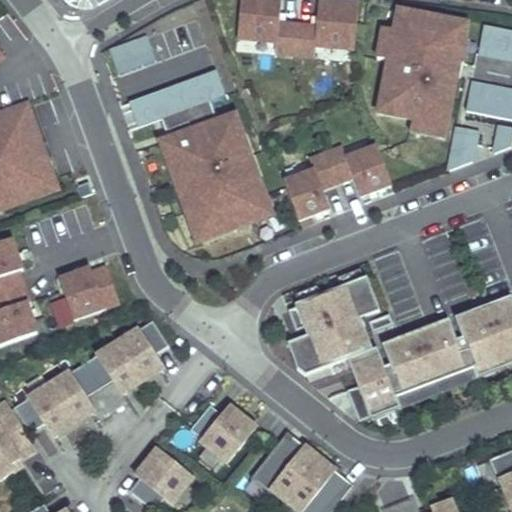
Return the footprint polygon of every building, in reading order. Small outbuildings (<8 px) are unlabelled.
[(282,0),(241,0),(238,41),(277,44),(276,56),(316,59),(317,47),(355,51),(360,4),(320,0),(317,27),(280,24),(282,0)] [(511,33),(484,28),(478,60),(511,65),(511,33)] [(108,53),(117,78),(154,65),(145,40),(108,53)] [(213,76),(127,107),(135,131),(159,122),(183,114),(195,109),(222,99),(213,76)] [(511,91),(472,84),(466,117),(511,125),(511,91)] [(28,104),(0,114),(0,123),(31,113),(28,104)] [(207,105),(195,109),(205,136),(217,132),(207,105)] [(195,109),(183,114),(192,140),(205,136),(195,109)] [(0,211),(12,207),(6,190),(53,173),(31,113),(0,123),(0,211)] [(183,114),(159,122),(164,135),(187,127),(183,114)] [(178,164),(167,168),(176,194),(180,202),(195,244),(256,221),(251,207),(260,203),(252,182),(246,184),(230,141),(236,138),(232,126),(217,132),(172,148),(178,164)] [(511,151),(511,145),(511,129),(497,127),(492,158),(511,151)] [(480,132),(454,129),(446,175),(474,165),(480,132)] [(252,182),(236,138),(230,141),(246,184),(252,182)] [(178,164),(172,148),(161,152),(167,168),(178,164)] [(315,173),(285,185),(299,222),(331,211),(323,191),(354,179),(362,199),(393,187),(378,150),(346,162),(342,151),(311,162),(315,173)] [(6,190),(12,207),(59,190),(53,173),(6,190)] [(90,184),(78,187),(82,200),(94,195),(90,184)] [(260,203),(251,207),(256,221),(265,218),(260,203)] [(14,240),(0,244),(0,348),(38,336),(27,305),(31,303),(21,272),(24,271),(14,240)] [(75,322),(121,306),(107,268),(92,274),(91,270),(60,281),(67,301),(75,322)] [(362,322),(381,314),(368,280),(296,308),(297,310),(290,313),(297,334),(305,331),(308,339),(289,347),(299,372),(307,379),(349,363),(359,390),(348,394),(359,424),(371,420),(372,422),(401,411),(397,400),(511,356),(511,307),(462,327),(467,341),(471,349),(459,353),(451,331),(400,351),(408,372),(397,376),(394,368),(386,348),(374,353),(362,322)] [(61,328),(75,322),(67,301),(53,306),(61,328)] [(511,301),(460,321),(462,327),(511,307),(511,301)] [(391,317),(370,325),(374,335),(394,327),(391,317)] [(400,366),(394,368),(397,376),(408,372),(400,351),(451,331),(459,353),(471,349),(467,341),(462,343),(454,323),(393,347),(400,366)] [(139,332),(119,345),(144,385),(165,372),(156,358),(170,349),(154,324),(140,333),(139,332)] [(119,345),(99,357),(100,359),(85,367),(101,392),(115,384),(124,398),(144,385),(119,345)] [(511,356),(397,400),(401,411),(511,368),(511,356)] [(87,401),(101,392),(85,367),(71,376),(71,375),(50,388),(76,428),(96,415),(87,401)] [(16,411),(32,436),(46,427),(55,441),(76,428),(50,388),(29,401),(30,402),(16,411)] [(6,405),(0,408),(0,414),(9,409),(6,405)] [(211,408),(192,433),(205,443),(201,447),(226,468),(257,430),(232,410),(224,419),(211,408)] [(0,484),(14,475),(11,469),(36,453),(9,409),(0,414),(0,484)] [(289,435),(252,481),(271,496),(273,494),(286,505),(321,461),(289,435)] [(194,482),(158,452),(137,478),(141,482),(131,494),(151,510),(158,501),(171,511),(194,482)] [(511,453),(490,463),(499,485),(501,484),(508,501),(511,498),(511,453)] [(286,505),(294,511),(335,511),(354,488),(321,461),(286,505)] [(14,475),(25,468),(21,462),(11,469),(14,475)]
